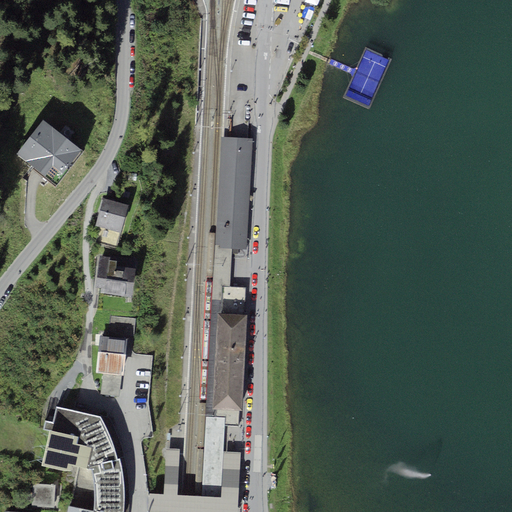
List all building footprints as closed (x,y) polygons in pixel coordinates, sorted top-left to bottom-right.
[(43,119),(17,153),(57,185),(83,150),(43,119)] [(253,138),(223,137),(217,247),(222,248),(231,248),(247,249),(253,138)] [(121,232),(129,204),(103,198),(96,225),(121,232)] [(116,261),(99,259),(95,287),(104,289),(104,293),(132,297),(136,268),(115,265),(116,261)] [(222,313),(218,312),(211,408),(215,409),(239,410),(242,410),(247,314),(222,313)] [(136,319),(110,316),(108,336),(123,337),(124,334),(134,336),(136,319)] [(108,336),(100,335),(97,358),(98,358),(97,372),(103,373),(121,375),(123,375),(127,338),(123,337),(108,336)] [(119,396),(121,375),(103,373),(101,394),(119,396)] [(76,443),(92,446),(87,468),(91,469),(90,466),(116,459),(108,435),(100,416),(56,407),(54,418),(53,423),(45,420),(43,428),(49,429),(78,435),(76,443)] [(239,410),(215,409),(215,417),(223,417),(222,425),(225,425),(238,426),(239,410)] [(215,417),(206,417),(205,449),(200,511),(219,511),(223,452),(225,425),(222,425),(223,417),(215,417)] [(78,435),(49,429),(41,466),(70,472),(71,467),(76,443),(78,435)] [(92,446),(76,443),(71,467),(87,468),(92,446)] [(166,449),(163,494),(177,495),(179,449),(166,449)] [(163,494),(149,493),(149,504),(148,511),(150,511),(236,511),(240,453),(231,453),(223,452),(221,497),(177,495),(173,494),(163,494)] [(90,466),(91,469),(94,478),(94,493),(93,510),(93,511),(122,511),(123,508),(123,499),(123,487),(122,474),(121,472),(119,462),(119,461),(118,459),(116,459),(90,466)] [(54,508),(55,484),(33,483),(32,506),(54,508)]
